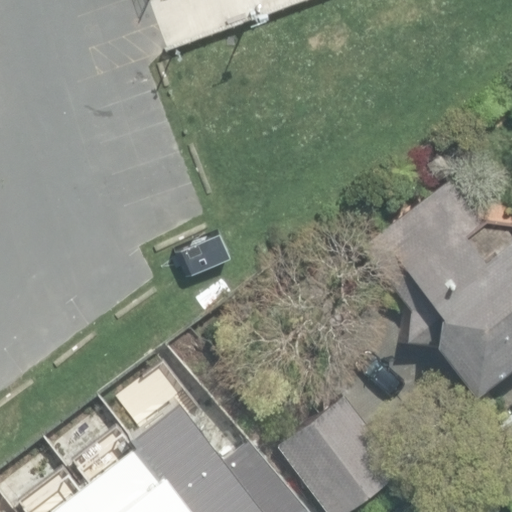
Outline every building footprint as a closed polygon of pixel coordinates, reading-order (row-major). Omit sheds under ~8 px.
[(436,341),(473,391),(511,361),(511,220),(482,215),(478,218),(446,175),(359,240),(410,307),(406,339),(436,341)] [(206,418),(163,362),(68,434),(111,490),(206,418)] [(249,382),(266,407),(291,390),(274,365),(249,382)] [(275,444),(326,511),(340,511),(399,468),(342,393),(275,444)] [(511,413),(498,424),(511,442),(511,413)]
